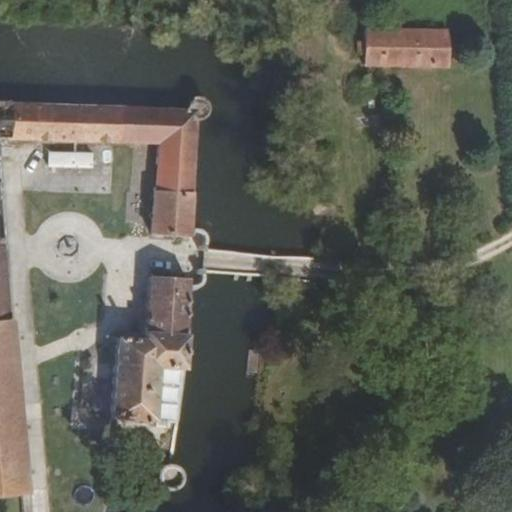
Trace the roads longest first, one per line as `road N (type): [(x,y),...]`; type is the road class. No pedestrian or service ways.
road 1 (unclassified): [(511,242),(417,276),(68,247)]
road 2 (unknown): [(39,346),(23,166)]
road 3 (unknown): [(39,346),(51,511)]
